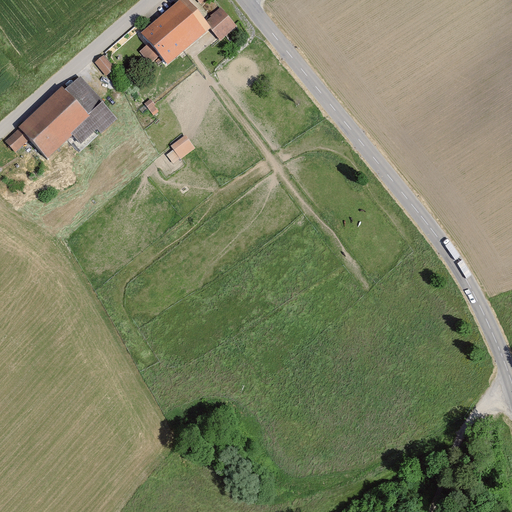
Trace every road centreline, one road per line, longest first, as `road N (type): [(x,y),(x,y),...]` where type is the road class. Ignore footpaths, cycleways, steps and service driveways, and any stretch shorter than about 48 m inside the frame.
road 1 (tertiary): [(245,0),(458,266),(511,383)]
road 2 (track): [(0,130),(149,0)]
